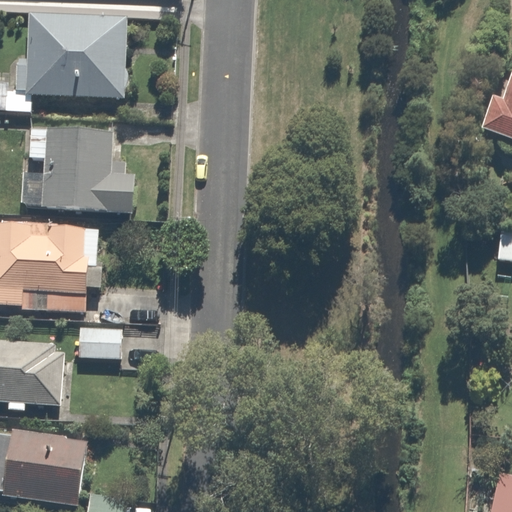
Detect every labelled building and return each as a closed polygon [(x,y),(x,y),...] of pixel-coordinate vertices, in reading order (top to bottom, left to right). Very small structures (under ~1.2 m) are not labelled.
[(132,13),(23,13),(23,99),(132,99),(132,13)] [(511,73),(501,102),(481,94),(470,123),(511,139),(511,73)] [(122,129),(32,128),(30,162),(46,162),(43,207),(138,212),(139,172),(120,172),(122,129)] [(108,293),(108,224),(0,224),(0,310),(34,310),(33,293),(108,293)] [(511,233),(501,232),(497,262),(511,263),(511,233)] [(123,332),(81,330),(79,359),(122,361),(123,332)] [(64,345),(0,341),(0,403),(61,407),(64,345)] [(73,443),(74,433),(0,424),(0,502),(73,511),(85,511),(94,446),(73,443)] [(511,511),(511,471),(499,470),(493,511),(511,511)]
